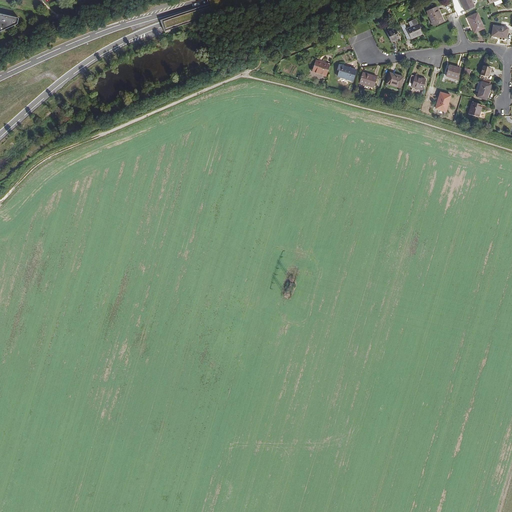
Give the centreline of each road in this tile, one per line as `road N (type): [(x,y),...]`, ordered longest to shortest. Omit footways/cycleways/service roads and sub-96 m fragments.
road 1 (track): [(0,200),(65,150),(257,65)]
road 2 (primary): [(0,134),(106,49),(243,0)]
road 3 (primary): [(215,0),(129,23),(0,79)]
